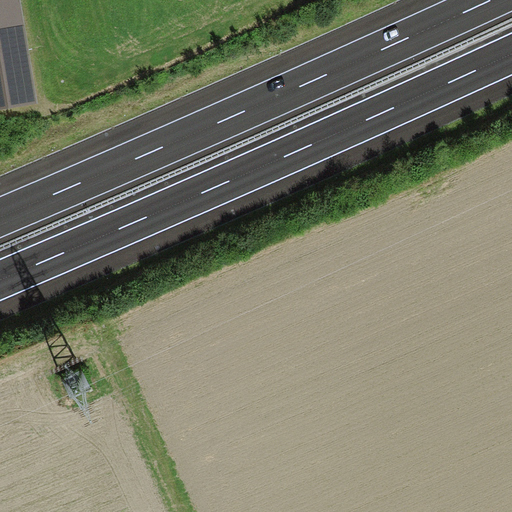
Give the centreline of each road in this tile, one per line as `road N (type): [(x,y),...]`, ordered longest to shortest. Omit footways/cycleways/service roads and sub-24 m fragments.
road 1 (motorway): [(0,279),(511,53)]
road 2 (motorway): [(490,0),(0,217)]
road 3 (track): [(100,314),(186,511)]
